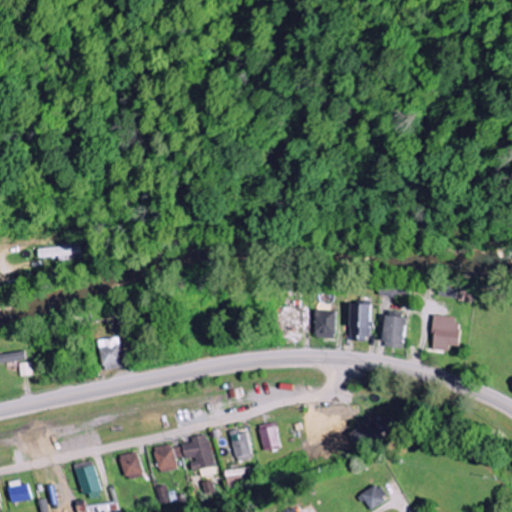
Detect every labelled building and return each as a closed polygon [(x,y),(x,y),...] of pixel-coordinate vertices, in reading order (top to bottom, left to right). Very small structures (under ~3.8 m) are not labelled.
[(40,250),(40,260),(83,255),(82,245),(40,250)] [(411,282),(380,281),(379,297),(410,298),(411,282)] [(372,305),(351,304),(350,340),(371,341),(372,305)] [(314,338),(335,339),(336,311),(315,310),(314,338)] [(407,319),(387,316),(382,347),(402,350),(407,319)] [(459,318),(433,316),(432,350),(449,351),(449,347),(457,347),(459,318)] [(104,372),(124,368),(119,337),(98,341),(104,372)] [(0,365),(26,360),(25,352),(0,356),(0,365)] [(351,432),(355,445),(365,441),(367,447),(383,441),(381,435),(394,430),(390,419),(383,422),(380,414),(363,420),(366,426),(351,432)] [(312,426),(316,441),(339,436),(335,421),(312,426)] [(256,426),(259,450),(276,449),(273,424),(256,426)] [(243,430),(226,433),(232,462),(248,459),(243,430)] [(210,467),(205,436),(188,438),(189,445),(170,447),(172,462),(185,460),(187,470),(210,467)] [(150,449),(154,473),(173,469),(168,445),(150,449)] [(139,476),(133,453),(115,457),(121,480),(139,476)] [(72,465),(75,495),(94,492),(91,463),(72,465)] [(219,472),(222,486),(254,481),(252,466),(219,472)] [(2,486),(6,504),(26,500),(22,482),(2,486)] [(378,484),(358,497),(362,503),(365,501),(371,511),(388,500),(378,484)]
